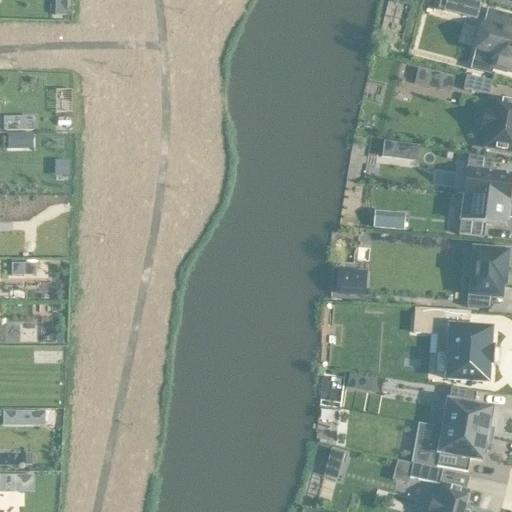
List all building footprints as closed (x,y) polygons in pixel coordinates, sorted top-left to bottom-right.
[(466,0),(448,0),(446,11),(477,19),(481,4),(466,0)] [(511,16),(488,11),(485,25),(483,24),(477,50),(496,55),(493,67),(511,71),(511,16)] [(429,71),(426,87),(440,91),(444,75),(429,71)] [(463,90),(489,96),(492,82),(467,76),(463,90)] [(511,103),(494,100),(491,116),(484,115),(482,132),(488,133),(485,149),(511,153),(511,103)] [(34,117),(23,117),(23,132),(34,132),(34,117)] [(8,134),(8,147),(15,147),(19,143),(19,134),(8,134)] [(464,196),(510,202),(510,199),(511,199),(511,186),(511,187),(511,186),(511,175),(492,173),(494,160),(469,157),(467,171),(468,171),(464,196)] [(510,203),(510,202),(464,196),(464,197),(465,197),(462,222),(461,222),(459,236),(484,239),(486,225),(506,228),(507,218),(511,218),(511,213),(511,205),(509,205),(509,203),(510,203)] [(396,214),(394,230),(404,231),(405,215),(396,214)] [(466,293),(465,308),(490,310),(491,298),(498,298),(500,285),(502,285),(505,254),(474,251),(470,294),(466,293)] [(343,270),(342,295),(365,297),(367,271),(343,270)] [(490,331),(468,329),(469,313),(416,310),(414,334),(450,336),(449,356),(437,355),(435,375),(447,376),(447,380),(487,383),(488,365),(492,366),(493,349),(489,349),(490,331)] [(435,426),(435,427),(488,436),(489,428),(490,427),(488,427),(491,410),(474,407),(476,394),(451,389),(444,427),(435,426)] [(435,427),(430,453),(439,454),(437,467),(462,472),(464,459),(482,462),(485,445),(486,445),(488,436),(435,427)] [(331,450),(329,459),(342,463),(345,454),(331,450)] [(413,465),(410,479),(438,485),(441,471),(413,465)] [(34,476),(2,476),(2,493),(34,493),(34,476)] [(430,511),(470,511),(471,511),(465,509),(469,493),(444,486),(439,502),(433,500),(430,511)]
